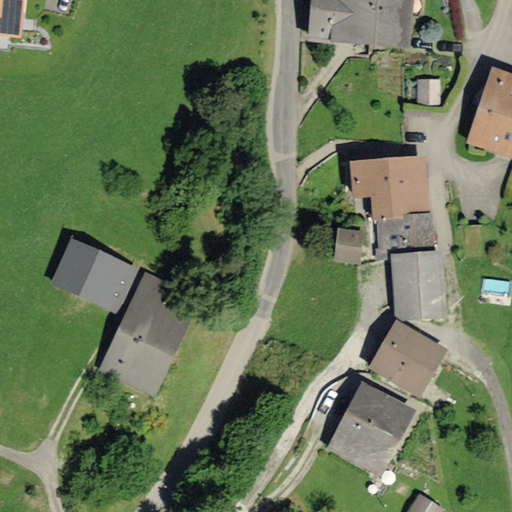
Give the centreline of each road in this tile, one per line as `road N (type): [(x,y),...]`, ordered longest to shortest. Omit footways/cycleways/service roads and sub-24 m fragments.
road 1 (residential): [(285,111),(272,282),(148,511)]
road 2 (residential): [(38,461),(99,350)]
